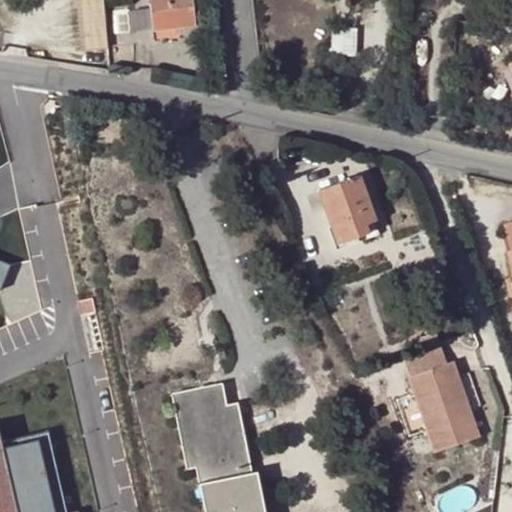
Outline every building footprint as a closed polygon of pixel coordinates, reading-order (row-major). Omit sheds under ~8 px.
[(102,0),(77,0),(81,53),(105,52),(102,0)] [(193,30),(189,0),(146,0),(150,33),(193,30)] [(376,222),(360,177),(317,192),(336,246),(369,234),(366,225),(376,222)] [(139,355),(143,379),(203,368),(194,320),(165,325),(169,349),(139,355)] [(403,359),(437,453),(481,437),(467,399),(462,400),(454,379),(459,377),(454,363),(449,365),(441,346),(403,359)] [(454,379),(462,400),(467,399),(459,377),(454,379)] [(222,384),(171,395),(187,470),(196,469),(205,511),(264,511),(257,473),(252,474),(237,404),(226,406),(222,384)] [(291,402),(247,412),(254,443),(298,433),(291,402)] [(0,511),(83,511),(82,507),(70,510),(54,432),(6,442),(2,423),(0,423),(0,511)]
